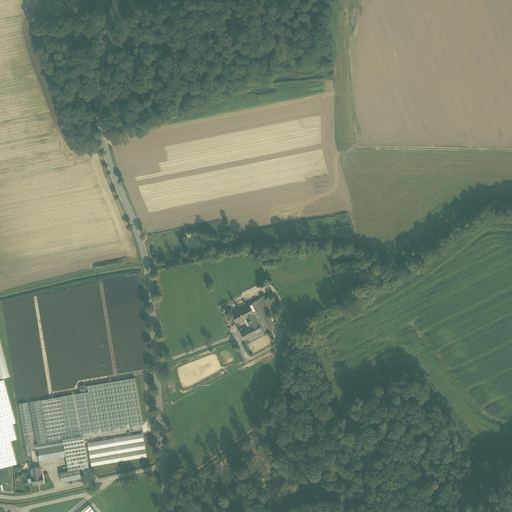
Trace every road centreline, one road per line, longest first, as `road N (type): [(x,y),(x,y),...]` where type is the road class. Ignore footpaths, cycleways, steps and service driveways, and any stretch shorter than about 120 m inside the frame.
road 1 (tertiary): [(162,467),(149,284),(99,117),(100,60),(116,0)]
road 2 (unclassified): [(0,495),(33,496),(162,467)]
